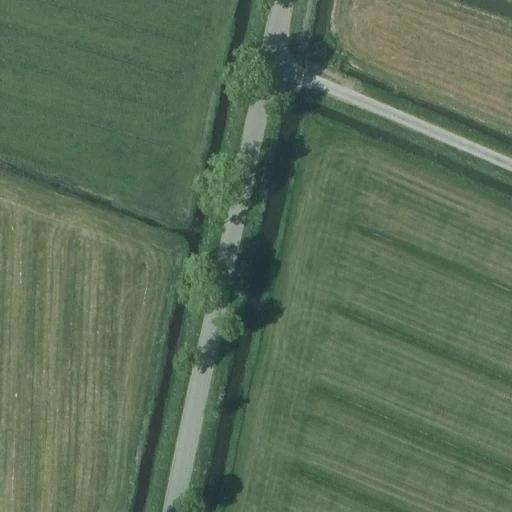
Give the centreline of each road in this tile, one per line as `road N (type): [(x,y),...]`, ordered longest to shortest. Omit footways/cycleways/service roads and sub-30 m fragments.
road 1 (tertiary): [(173,511),(267,66)]
road 2 (unclassified): [(511,166),(267,66)]
